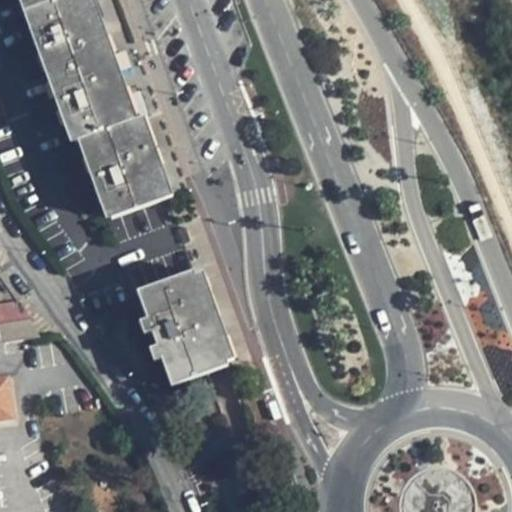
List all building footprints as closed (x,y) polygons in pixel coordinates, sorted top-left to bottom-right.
[(23,0),(75,142),(81,141),(110,220),(165,199),(137,121),(129,124),(85,0),(23,0)] [(195,272),(139,292),(173,386),(228,367),(195,272)] [(0,324),(28,321),(19,302),(0,305),(0,324)] [(0,342),(0,343),(37,337),(28,321),(0,324),(0,342)] [(0,511),(0,420),(14,419),(8,383),(0,383),(0,511)]
